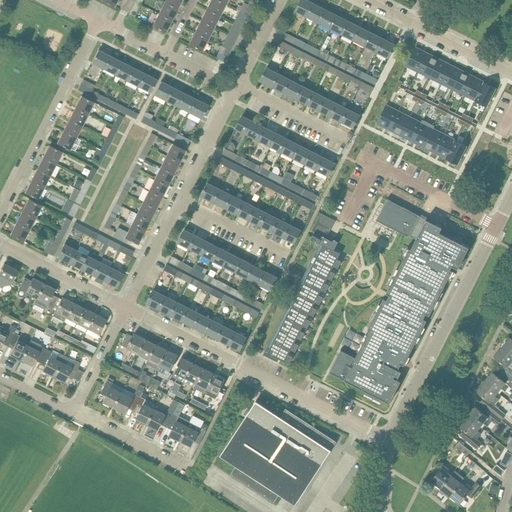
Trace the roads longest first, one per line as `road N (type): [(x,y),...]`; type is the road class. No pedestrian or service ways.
road 1 (residential): [(389,438),(126,311)]
road 2 (tertiary): [(389,438),(511,193)]
road 3 (residential): [(0,208),(98,18)]
road 4 (residential): [(511,74),(364,0)]
road 5 (residential): [(126,311),(0,243)]
road 6 (residential): [(185,464),(73,411)]
road 7 (residential): [(180,200),(237,90)]
road 8 (residential): [(126,311),(180,200)]
